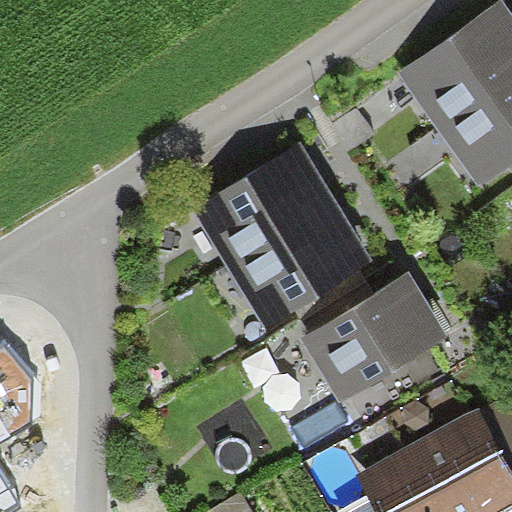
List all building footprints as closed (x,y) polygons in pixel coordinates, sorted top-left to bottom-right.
[(499,158),(511,148),(511,24),(494,0),(484,0),(391,69),(471,178),(499,158)] [(288,303),(352,263),(365,256),(292,141),(187,207),(260,322),(288,303)] [(511,148),(499,158),(511,175),(511,148)] [(352,263),(288,303),(304,328),(367,288),(352,263)] [(304,328),(293,335),(336,400),(439,333),(397,268),(367,288),(304,328)] [(511,511),(511,394),(481,412),(476,404),(350,473),(364,499),(340,511),(511,511)]
